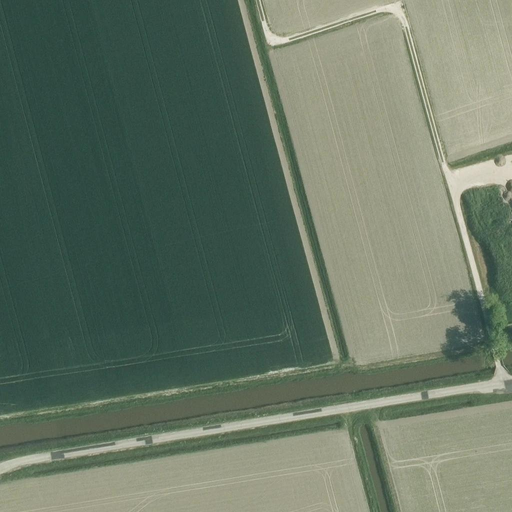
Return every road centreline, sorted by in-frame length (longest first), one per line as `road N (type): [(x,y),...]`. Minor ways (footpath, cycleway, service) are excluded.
road 1 (track): [(505,381),(399,15),(380,11),(277,42),(267,35),(257,0)]
road 2 (unclassified): [(0,468),(511,380)]
